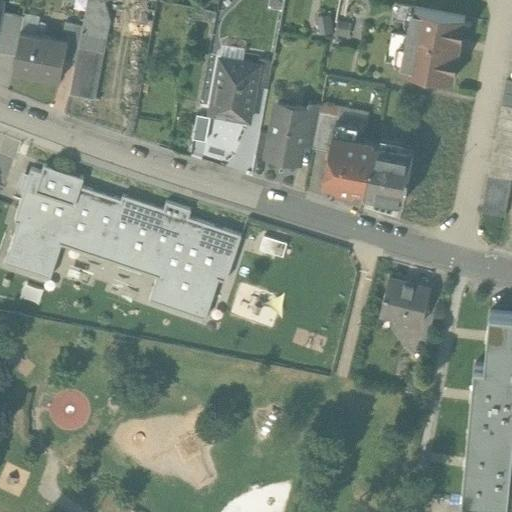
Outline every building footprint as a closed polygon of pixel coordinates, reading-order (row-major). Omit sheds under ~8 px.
[(87,0),(85,13),(109,18),(103,0),(87,0)] [(218,0),(207,0),(206,9),(217,11),(218,0)] [(412,24),(409,23),(400,70),(454,80),(466,17),(415,7),(412,24)] [(109,18),(85,13),(83,25),(79,45),(103,50),(109,18)] [(23,18),(0,14),(0,50),(16,54),(21,30),(23,18)] [(83,25),(65,22),(62,37),(68,39),(65,52),(77,55),(79,45),(83,25)] [(62,37),(21,30),(16,54),(13,70),(60,79),(65,52),(68,39),(62,37)] [(103,50),(79,45),(77,55),(70,93),(94,98),(103,50)] [(257,63),(220,56),(215,82),(218,83),(216,98),(213,98),(210,112),(249,119),(256,84),(260,63),(257,63)] [(273,60),(259,57),(257,63),(260,63),(256,84),(268,87),(273,60)] [(511,93),(504,92),(502,104),(511,105),(511,93)] [(308,107),(278,101),(272,132),(268,157),(299,163),(304,133),(309,107),(308,107)] [(321,103),(309,101),(308,107),(309,107),(304,133),(315,135),(320,111),(321,103)] [(511,105),(502,104),(500,116),(511,118),(511,105)] [(338,114),(320,111),(315,135),(313,146),(330,149),(336,119),(337,119),(338,114)] [(209,116),(197,114),(193,138),(205,141),(209,116)] [(511,118),(500,116),(497,128),(511,130),(511,118)] [(337,119),(336,119),(330,149),(325,178),(366,186),(375,142),(363,139),(366,122),(364,120),(347,117),(345,118),(344,120),(337,119)] [(511,130),(497,128),(495,140),(511,142),(511,130)] [(272,132),(260,130),(255,155),(268,157),(272,132)] [(511,142),(495,140),(493,152),(511,155),(511,142)] [(414,149),(375,142),(366,186),(365,194),(368,194),(368,193),(401,200),(401,201),(404,201),(414,149)] [(511,155),(493,152),(491,163),(511,167),(511,155)] [(41,171),(31,167),(13,219),(17,220),(4,261),(50,276),(62,243),(157,275),(149,298),(206,317),(219,277),(226,280),(242,234),(189,216),(191,209),(166,200),(164,207),(123,194),(121,198),(82,185),(85,176),(44,162),(41,171)] [(511,178),(511,167),(491,163),(488,175),(511,180),(511,178)] [(511,180),(488,175),(486,187),(509,192),(511,180)] [(509,192),(486,187),(484,199),(507,204),(509,192)] [(507,204),(484,199),(482,211),(505,216),(507,204)] [(287,243),(263,236),(259,249),(282,256),(287,243)] [(431,287),(389,275),(380,311),(422,322),(431,287)] [(492,312),(487,362),(486,362),(486,364),(476,363),(476,364),(464,494),(463,494),(463,495),(508,500),(508,498),(511,452),(511,312),(491,310),(491,312),(492,312)] [(422,371),(412,368),(407,389),(417,392),(422,371)]
